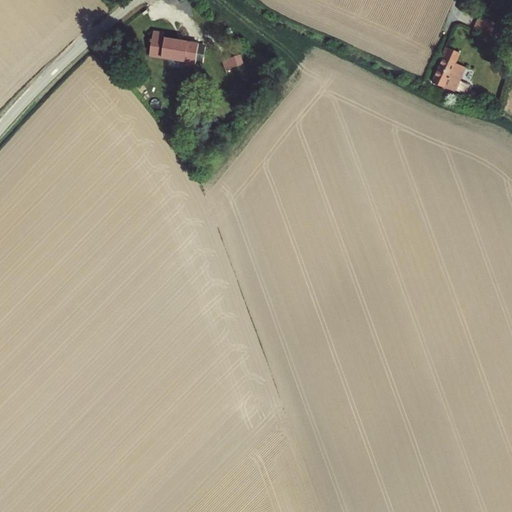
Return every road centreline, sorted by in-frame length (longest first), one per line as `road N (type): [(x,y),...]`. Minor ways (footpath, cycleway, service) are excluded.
road 1 (track): [(229,0),(336,59),(511,124)]
road 2 (unclassified): [(0,128),(136,0)]
